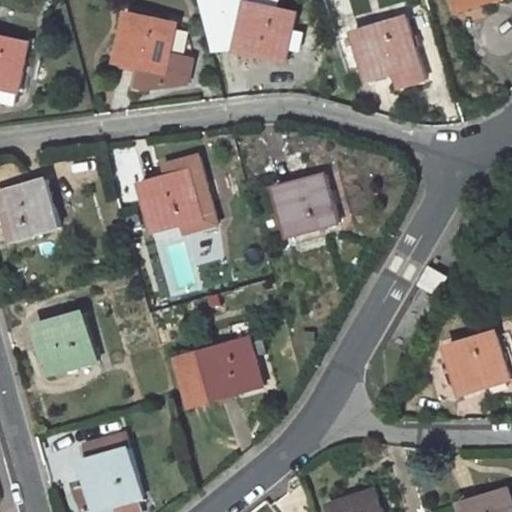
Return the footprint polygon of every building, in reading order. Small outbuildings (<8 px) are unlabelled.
[(493,0),(463,0),(466,10),(492,2),(491,1),(493,0)] [(252,3),(241,52),(289,63),(300,15),(280,11),(280,9),(252,3)] [(134,12),(120,62),(143,68),(138,87),(143,91),(190,87),(196,64),(173,58),(181,26),(162,21),(162,19),(134,12)] [(430,80),(411,17),(392,24),(391,22),(360,32),(374,80),(400,72),(404,88),(430,80)] [(0,102),(20,106),(32,44),(11,40),(11,38),(0,35),(0,102)] [(158,229),(205,215),(192,170),(145,183),(158,229)] [(326,172),(279,187),(293,235),(341,220),(326,172)] [(66,225),(51,178),(3,192),(17,239),(66,225)] [(435,265),(425,283),(441,294),(451,274),(435,265)] [(103,359),(89,310),(41,325),(56,375),(103,359)] [(453,343),(468,391),(511,376),(511,364),(499,327),(453,343)] [(268,382),(252,335),(206,349),(211,364),(221,396),(268,382)] [(211,364),(206,349),(180,357),(193,404),(208,399),(198,368),(211,364)] [(221,396),(211,364),(198,368),(208,399),(221,396)] [(87,511),(90,511),(146,496),(132,448),(84,461),(91,484),(81,487),(87,511)] [(511,511),(511,488),(511,487),(464,502),(466,511),(511,511)] [(337,511),(388,511),(380,489),(334,503),(337,511)]
